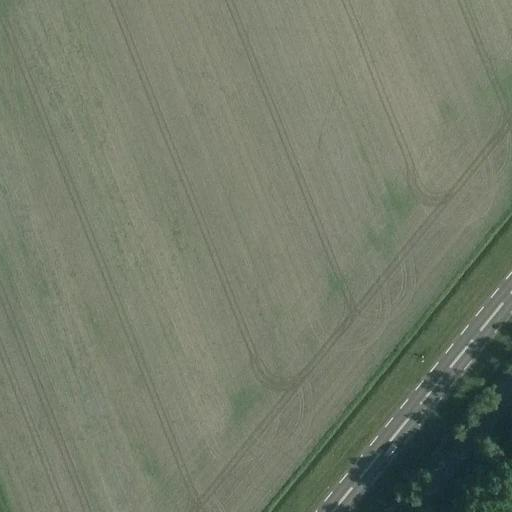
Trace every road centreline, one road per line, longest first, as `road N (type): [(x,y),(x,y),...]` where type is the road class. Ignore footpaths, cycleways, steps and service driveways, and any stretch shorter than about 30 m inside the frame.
road 1 (primary): [(331,511),(511,290)]
road 2 (unclassified): [(410,511),(511,387)]
